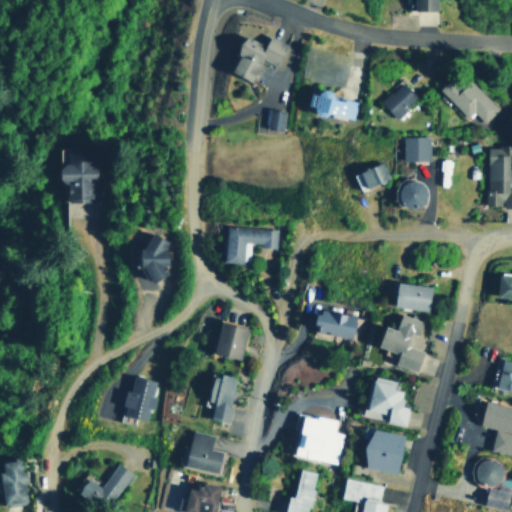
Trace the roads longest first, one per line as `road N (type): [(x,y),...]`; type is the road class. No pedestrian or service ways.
road 1 (residential): [(54,511),(59,427),(79,383),(198,287),(188,156)]
road 2 (residential): [(474,235),(317,235),(297,251),(265,355)]
road 3 (residential): [(416,511),(474,235)]
road 4 (residential): [(511,40),(395,39),(262,0)]
road 5 (residential): [(229,511),(244,418),(265,355)]
road 6 (residential): [(188,156),(200,41),(213,0)]
